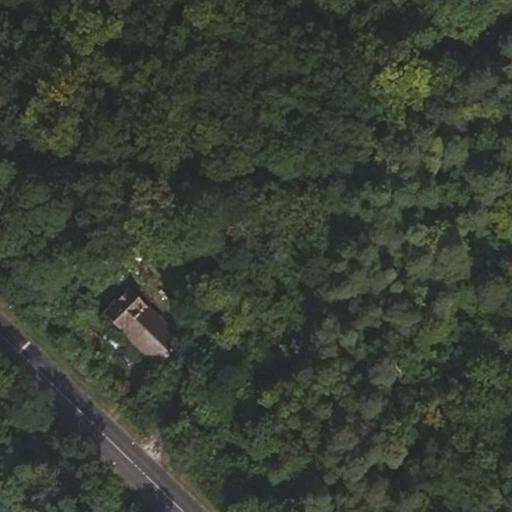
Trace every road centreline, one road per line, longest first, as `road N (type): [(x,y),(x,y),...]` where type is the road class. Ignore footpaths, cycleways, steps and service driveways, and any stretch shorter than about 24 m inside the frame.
road 1 (track): [(511,100),(446,258),(356,332),(187,419),(140,469)]
road 2 (secondary): [(0,335),(184,511)]
